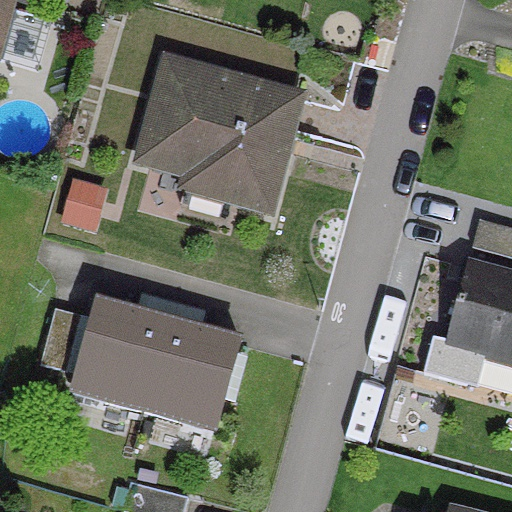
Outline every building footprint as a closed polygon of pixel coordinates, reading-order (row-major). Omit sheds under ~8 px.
[(293,101),(162,65),(135,163),(187,178),(190,167),(225,176),(218,200),(263,212),(293,101)] [(62,222),(86,229),(95,195),(71,189),(62,222)] [(511,232),(474,223),(467,250),(511,262),(511,232)] [(511,366),(511,283),(461,270),(440,347),(428,343),(418,382),(457,392),(467,354),(511,366)] [(139,413),(162,326),(93,307),(72,384),(103,393),(100,403),(139,413)] [(50,312),(35,367),(62,375),(77,319),(50,312)] [(211,422),(232,345),(162,326),(139,413),(176,424),(179,413),(211,422)] [(117,511),(179,511),(182,500),(125,485),(117,511)]
